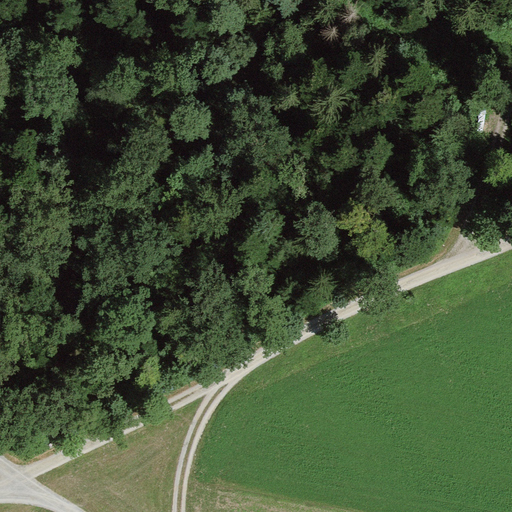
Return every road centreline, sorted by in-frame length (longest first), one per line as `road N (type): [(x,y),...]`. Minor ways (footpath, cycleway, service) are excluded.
road 1 (track): [(12,479),(286,340),(511,238)]
road 2 (track): [(511,101),(468,258)]
road 3 (track): [(174,511),(204,388)]
